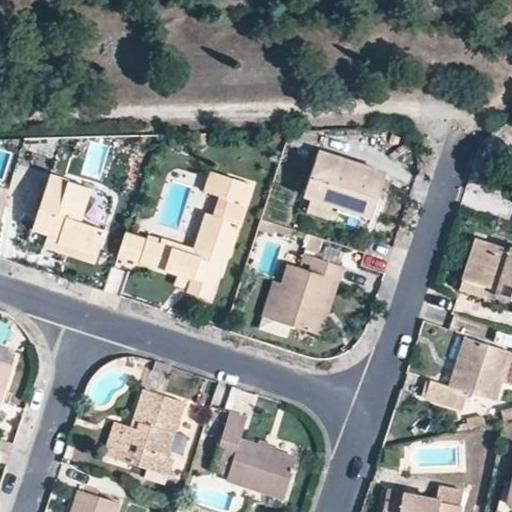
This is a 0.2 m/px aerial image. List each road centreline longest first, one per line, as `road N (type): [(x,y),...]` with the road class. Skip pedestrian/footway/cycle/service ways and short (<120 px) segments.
road 1 (residential): [(83,316),(367,408)]
road 2 (residential): [(367,408),(464,126)]
road 3 (residential): [(22,511),(83,316)]
